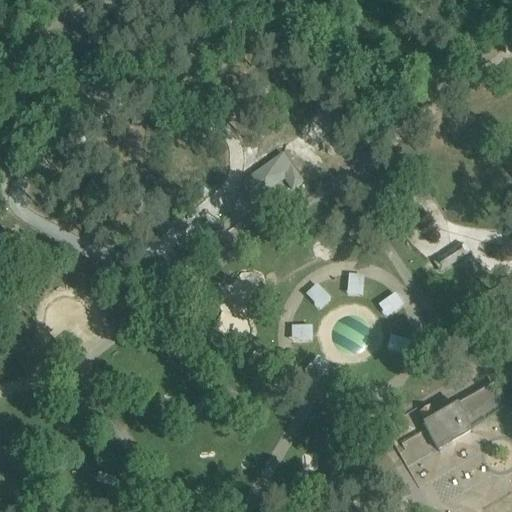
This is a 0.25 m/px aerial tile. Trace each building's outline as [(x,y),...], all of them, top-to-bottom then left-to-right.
[(249,177),(261,195),(283,179),(291,189),(300,182),(280,155),(249,177)] [(434,263),(441,273),(470,254),(462,243),(434,263)] [(142,268),(148,292),(168,287),(162,263),(142,268)] [(346,295),(362,296),(363,276),(347,275),(346,295)] [(318,309),(328,299),(315,285),(305,295),(318,309)] [(394,293),(377,304),(385,317),(403,306),(394,293)] [(291,326),(291,340),(311,341),(311,327),(291,326)] [(388,337),(386,351),(408,355),(410,341),(388,337)] [(471,432),(456,405),(436,416),(430,407),(420,412),(425,422),(423,424),(438,451),(471,432)]
